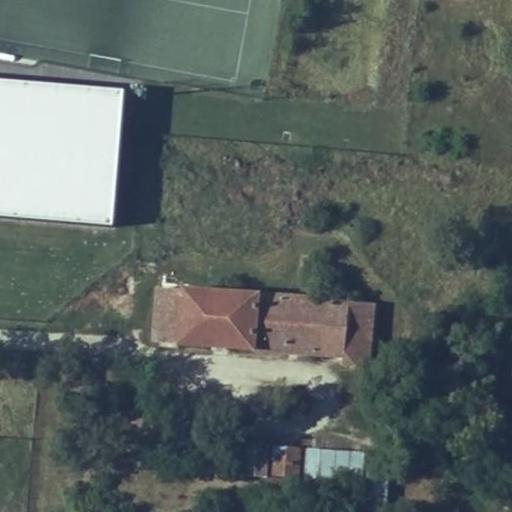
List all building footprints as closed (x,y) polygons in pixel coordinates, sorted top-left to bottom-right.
[(0,215),(111,223),(121,90),(0,81),(0,215)] [(155,342),(318,354),(322,300),(159,288),(155,342)] [(339,356),(340,345),(343,302),(322,300),(318,354),(339,356)] [(343,302),(340,345),(369,347),(373,304),(343,302)] [(369,347),(340,345),(339,356),(339,366),(368,368),(369,347)] [(244,476),(267,478),(269,446),(246,444),(244,476)] [(299,476),(300,449),(273,448),(272,475),(299,476)] [(363,480),(364,451),(313,449),(312,479),(363,480)] [(387,499),(389,475),(371,473),(368,497),(387,499)]
